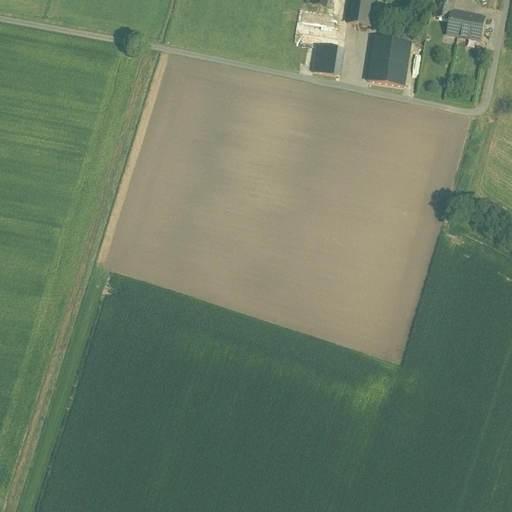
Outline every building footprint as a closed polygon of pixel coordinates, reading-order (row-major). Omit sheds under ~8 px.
[(327,0),(314,0),(313,6),(326,9),(327,0)] [(350,0),(347,24),(369,28),(373,0),(350,0)] [(494,2),(484,0),(481,0),(480,11),(491,13),(494,2)] [(484,20),(452,14),(447,37),(480,44),(484,20)] [(411,46),(375,40),(368,84),(404,89),(411,46)] [(338,51),(317,47),(313,74),(334,78),(338,51)]
